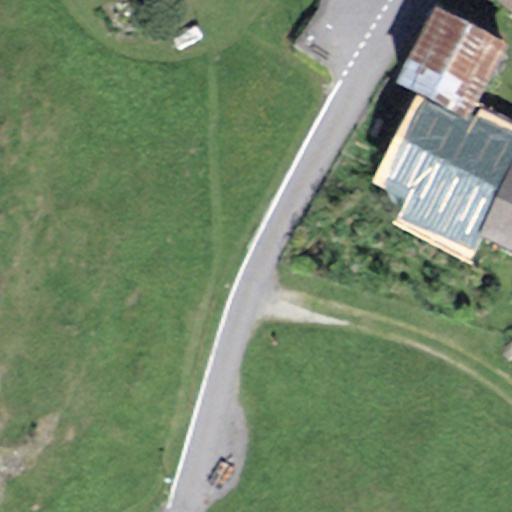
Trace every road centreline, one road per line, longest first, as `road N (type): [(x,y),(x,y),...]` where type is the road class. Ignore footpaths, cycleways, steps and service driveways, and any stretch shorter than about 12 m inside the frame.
road 1 (tertiary): [(380,47),(257,267),(183,511)]
road 2 (track): [(511,388),(423,334),(249,290)]
